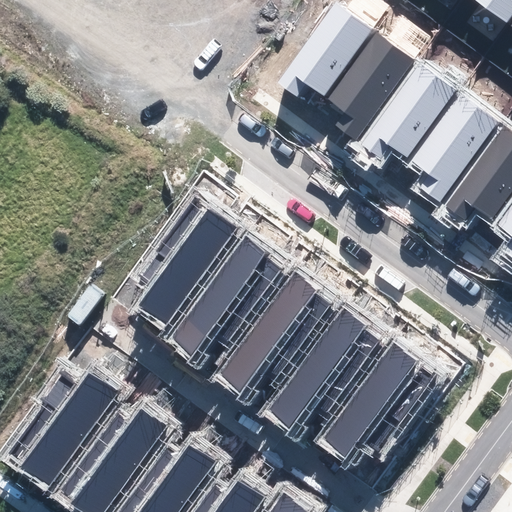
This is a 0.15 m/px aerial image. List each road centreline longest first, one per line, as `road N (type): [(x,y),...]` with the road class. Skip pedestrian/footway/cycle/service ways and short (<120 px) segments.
road 1 (residential): [(243,131),(511,329)]
road 2 (residential): [(374,511),(105,317)]
road 3 (track): [(62,0),(243,131)]
